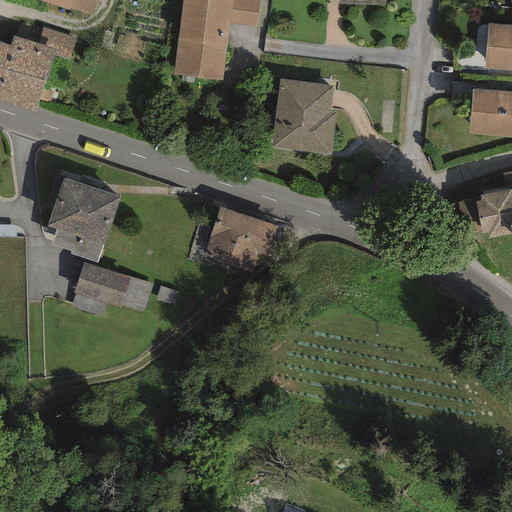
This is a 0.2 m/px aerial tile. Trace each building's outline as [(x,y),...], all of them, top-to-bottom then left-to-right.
[(37,0),(68,10),(69,8),(71,0),(37,0)] [(71,0),(69,8),(92,16),(96,0),(71,0)] [(231,0),(182,0),(173,75),(221,81),(229,23),(231,0)] [(256,27),(258,0),(231,0),(229,23),(256,27)] [(511,26),(488,24),(484,68),(511,71),(511,26)] [(53,55),(69,60),(76,38),(42,27),(37,44),(55,50),(53,55)] [(0,100),(35,112),(53,55),(55,50),(37,44),(12,36),(9,46),(0,42),(0,100)] [(333,86),(279,79),(271,148),(331,155),(335,112),(330,112),(333,86)] [(511,92),(472,89),(468,134),(511,137),(511,92)] [(511,240),(511,171),(502,173),(506,189),(479,196),(480,201),(474,202),(481,231),(481,235),(487,233),(488,239),(510,234),(511,240)] [(119,197),(62,178),(46,226),(55,229),(102,244),(103,245),(119,197)] [(464,235),(481,231),(474,202),(473,199),(457,202),(464,235)] [(277,227),(220,207),(203,255),(252,271),(258,254),(266,257),(277,227)] [(69,254),(96,263),(102,244),(55,229),(50,245),(70,252),(69,254)] [(152,284),(83,262),(73,293),(75,293),(106,303),(120,308),(121,305),(142,312),(152,284)] [(101,317),(106,303),(75,293),(70,307),(101,317)]
